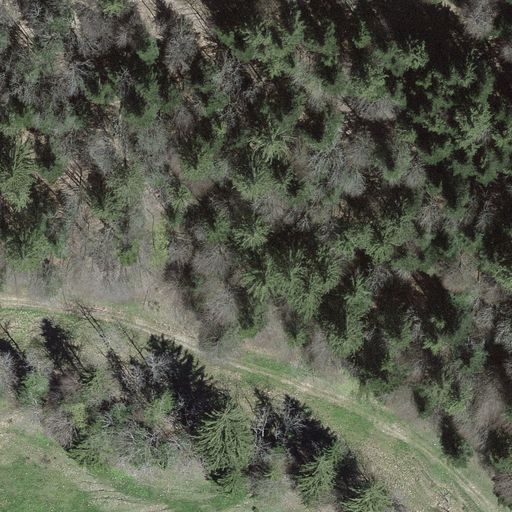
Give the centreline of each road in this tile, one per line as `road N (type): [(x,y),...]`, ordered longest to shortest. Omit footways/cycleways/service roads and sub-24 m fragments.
road 1 (track): [(496,511),(444,456),(348,398),(138,323),(0,295)]
road 2 (track): [(167,0),(266,62),(511,183)]
